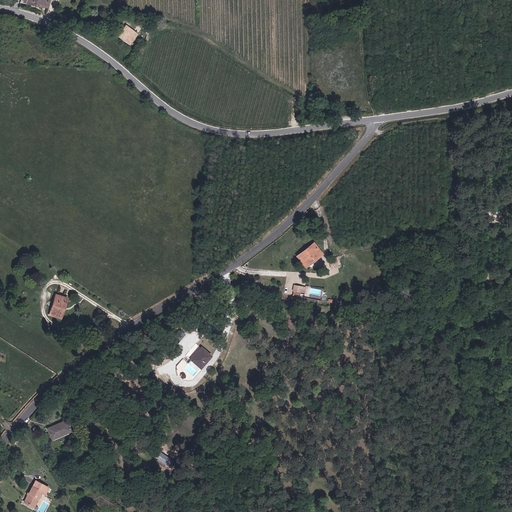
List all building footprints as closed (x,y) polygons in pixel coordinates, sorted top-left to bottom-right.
[(132,32),(119,24),(116,30),(129,38),(132,32)] [(125,44),(129,38),(116,30),(112,37),(125,44)] [(302,270),(318,259),(312,251),(304,256),(303,254),(295,260),(302,270)] [(60,320),(66,299),(56,296),(50,317),(60,320)] [(66,299),(60,320),(63,321),(69,300),(66,299)] [(224,318),(215,308),(211,312),(220,321),(224,318)] [(199,352),(189,364),(199,372),(209,360),(199,352)] [(187,369),(196,376),(199,372),(189,364),(186,368),(187,369)] [(58,441),(76,431),(70,421),(52,432),(58,441)] [(49,499),(53,492),(40,483),(26,504),(36,510),(45,497),(49,499)]
